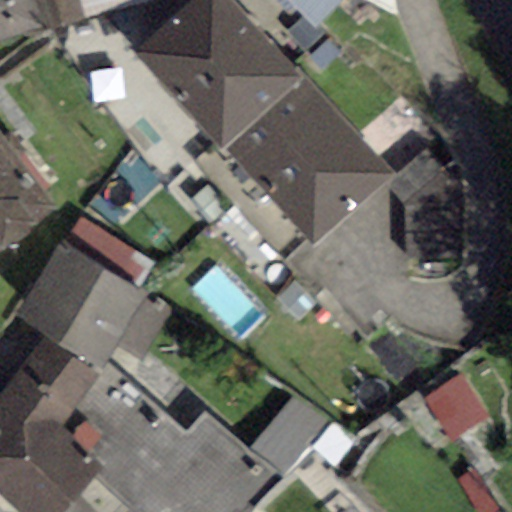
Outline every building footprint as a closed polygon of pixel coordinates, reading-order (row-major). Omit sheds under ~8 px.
[(35,0),(0,0),(0,32),(41,20),(35,0)] [(77,0),(82,15),(137,0),(77,0)] [(300,79),(228,0),(194,0),(136,52),(224,148),(300,79)] [(394,175),(300,79),(224,148),(309,245),(394,175)] [(0,248),(50,213),(0,142),(0,248)] [(183,295),(76,237),(29,322),(50,333),(112,367),(125,343),(150,356),(183,295)] [(112,367),(50,333),(0,414),(0,475),(34,511),(82,511),(115,472),(154,511),(241,511),(278,476),(205,419),(191,438),(112,367)]
